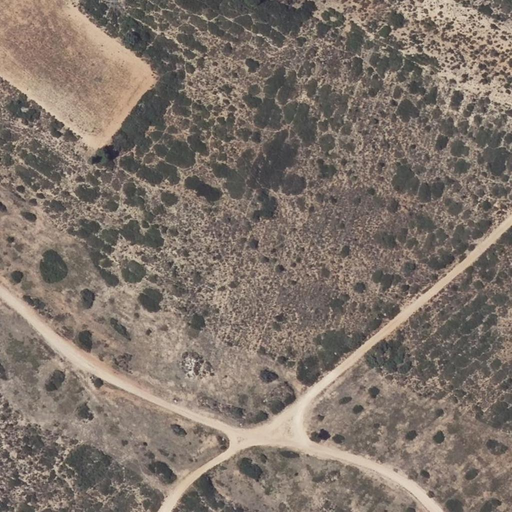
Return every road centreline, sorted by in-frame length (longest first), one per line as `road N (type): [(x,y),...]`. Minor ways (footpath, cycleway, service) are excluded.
road 1 (track): [(439,511),(355,441),(258,426),(123,390),(61,349),(0,278)]
road 2 (track): [(166,511),(196,475),(511,212)]
